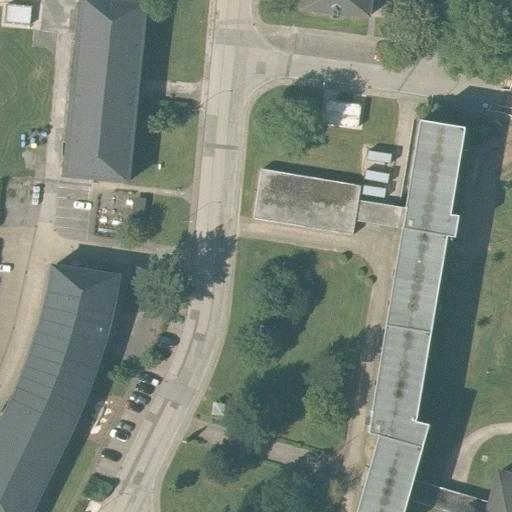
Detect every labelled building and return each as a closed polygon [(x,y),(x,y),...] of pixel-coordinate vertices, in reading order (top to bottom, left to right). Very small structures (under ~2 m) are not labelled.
[(86,0),(86,5),(80,4),(62,189),(133,196),(152,11),(144,10),(144,0),(86,0)] [(375,0),(298,0),(297,13),(374,19),(375,0)] [(366,436),(378,438),(356,511),(402,511),(406,500),(412,480),(427,427),(413,424),(445,236),(454,237),(456,216),(448,215),(463,128),(418,121),(404,206),(400,228),(366,436)] [(359,189),(261,173),(253,220),(352,236),(354,220),(358,198),(359,189)] [(388,226),(400,228),(404,206),(392,204),(358,198),(354,220),(388,226)] [(0,511),(40,511),(44,506),(97,387),(121,286),(52,275),(39,327),(22,377),(0,424),(0,511)] [(487,511),(511,511),(511,478),(498,475),(490,503),(487,511)] [(445,511),(446,511),(487,511),(490,503),(450,491),(412,480),(406,500),(445,511)]
